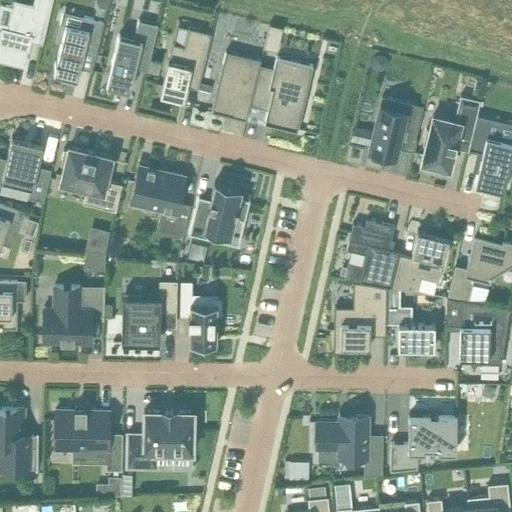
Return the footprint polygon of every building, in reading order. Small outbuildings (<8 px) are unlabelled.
[(52,0),(35,0),(34,5),(16,1),(9,27),(1,26),(0,29),(0,58),(23,64),(27,48),(29,49),(31,38),(41,41),(41,42),(42,43),(52,0)] [(85,47),(96,49),(103,20),(84,15),(81,27),(60,22),(55,40),(61,41),(57,61),(55,60),(54,65),(55,65),(54,72),(62,74),(60,80),(76,83),(85,47)] [(145,69),(147,69),(158,24),(156,24),(155,29),(139,25),(140,20),(138,19),(132,43),(119,40),(121,34),(119,34),(106,85),(130,90),(136,65),(145,67),(145,69)] [(267,33),(281,36),(283,27),(269,23),(267,33)] [(198,88),(212,32),(189,27),(184,45),(172,42),(160,93),(183,99),(186,85),(198,88)] [(226,49),(211,110),(234,115),(240,92),(252,95),(260,63),(261,58),(226,49)] [(297,129),(313,64),(276,55),(273,66),(260,63),(252,95),(250,104),(252,104),(254,95),(274,100),(272,107),(268,106),(264,121),(297,129)] [(426,144),(422,160),(439,165),(440,160),(450,162),(456,138),(469,141),(476,114),(480,99),(460,94),(454,119),(433,114),(429,129),(426,128),(423,144),(426,144)] [(415,136),(422,105),(382,96),(369,148),(395,154),(400,133),(415,136)] [(477,169),(474,181),(503,188),(511,150),(511,139),(488,134),(492,118),(476,114),(469,141),(468,147),(479,150),(475,169),(477,169)] [(43,200),(51,168),(38,165),(41,148),(30,145),(31,140),(12,136),(6,157),(0,155),(0,185),(1,186),(3,177),(32,184),(29,196),(43,200)] [(83,201),(115,209),(122,183),(106,179),(112,156),(69,145),(68,149),(64,148),(60,164),(64,165),(60,180),(87,187),(83,201)] [(175,212),(171,230),(182,232),(181,237),(182,238),(191,203),(179,200),(186,173),(139,162),(129,201),(175,212)] [(242,187),(214,180),(208,205),(197,202),(198,197),(197,196),(188,233),(207,237),(208,236),(206,236),(207,230),(230,235),(235,217),(243,219),(242,222),(243,222),(249,198),(248,198),(247,199),(240,197),(242,187)] [(0,245),(1,242),(11,245),(20,221),(24,210),(0,201),(0,245)] [(392,286),(399,253),(400,250),(388,247),(394,224),(366,217),(365,224),(353,221),(348,240),(368,245),(363,264),(348,261),(344,277),(353,279),(387,285),(392,286)] [(420,275),(438,280),(449,237),(417,229),(411,256),(399,253),(392,286),(400,287),(417,290),(420,275)] [(447,295),(469,299),(474,278),(490,282),(491,278),(511,264),(511,263),(511,241),(502,239),(501,241),(474,235),(466,266),(455,263),(447,295)] [(15,327),(17,327),(18,278),(0,277),(0,313),(15,314),(15,327)] [(177,280),(159,279),(159,294),(144,294),(144,295),(124,295),(123,316),(122,316),(121,341),(141,341),(141,339),(157,339),(158,325),(160,325),(160,313),(176,314),(177,280)] [(190,314),(189,342),(216,343),(217,313),(221,313),(221,297),(217,297),(217,294),(192,293),(192,280),(181,279),(180,314),(190,314)] [(387,285),(353,279),(353,305),(334,305),(334,351),(358,351),(358,345),(370,346),(370,322),(386,322),(387,285)] [(91,315),(102,315),(102,319),(103,319),(104,285),(54,284),(54,306),(44,306),(43,339),(91,340),(91,315)] [(400,304),(400,287),(392,286),(387,285),(386,322),(398,322),(398,346),(434,347),(434,323),(411,322),(412,304),(400,304)] [(447,295),(446,323),(460,323),(460,356),(474,356),(474,362),(498,362),(511,306),(469,299),(447,295)] [(24,433),(24,407),(0,406),(0,468),(36,469),(36,470),(37,470),(38,431),(36,431),(36,433),(24,433)] [(108,432),(108,408),(86,408),(86,406),(75,406),(75,408),(56,407),(55,438),(55,446),(106,447),(106,468),(121,468),(122,460),(122,433),(108,432)] [(128,433),(128,464),(155,465),(155,449),(192,450),(192,428),(197,428),(197,414),(193,414),(193,410),(176,410),(176,408),(161,408),(161,409),(144,409),(144,433),(128,433)] [(339,413),(338,419),(316,419),(316,446),(338,447),(338,456),(364,456),(364,476),(382,474),(383,442),(368,441),(369,414),(339,413)] [(390,469),(418,466),(418,451),(456,451),(456,415),(408,414),(408,442),(390,441),(390,469)] [(467,496),(468,506),(469,506),(469,511),(510,511),(508,481),(487,483),(488,494),(467,496)] [(324,484),(307,486),(308,497),(325,495),(324,484)] [(329,511),(328,495),(325,495),(308,497),(307,497),(308,501),(305,501),(306,507),(308,506),(308,509),(287,511),(286,511),(329,511)] [(469,511),(469,506),(468,506),(442,508),(441,497),(427,499),(427,511),(469,511)] [(405,511),(400,511),(419,511),(419,499),(404,501),(405,511)]
